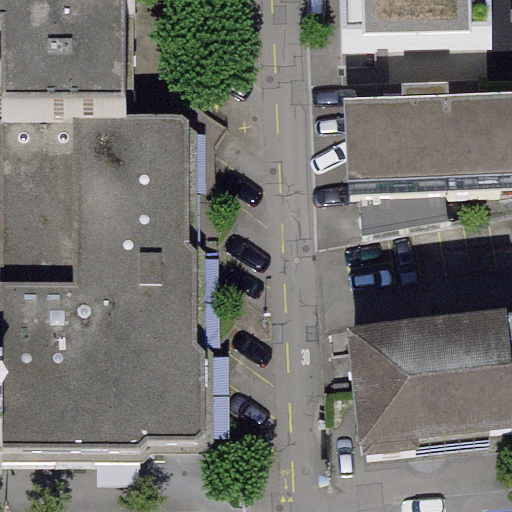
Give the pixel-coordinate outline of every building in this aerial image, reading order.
[(124,0),(0,0),(0,118),(60,118),(125,118),(124,0)] [(346,0),(347,56),(486,55),(483,0),(346,0)] [(511,108),(355,116),(359,205),(511,197),(511,108)] [(0,278),(0,494),(177,493),(174,118),(60,118),(63,276),(0,278)] [(342,489),(511,470),(511,345),(328,366),(342,489)]
